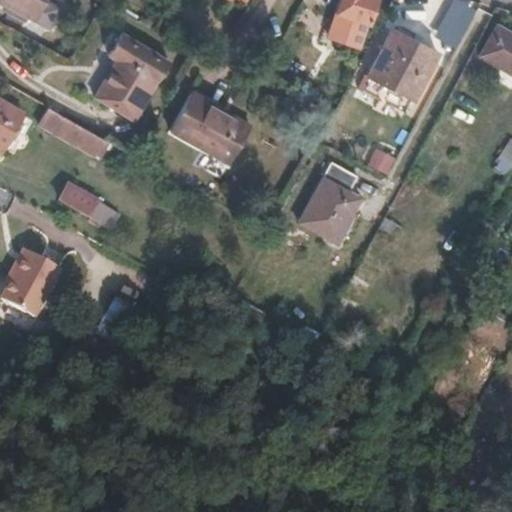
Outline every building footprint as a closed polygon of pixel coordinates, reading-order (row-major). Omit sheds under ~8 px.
[(8,0),(10,1),(19,6),(15,12),(22,17),(27,11),(33,14),(40,0),(8,0)] [(342,0),(339,14),(370,23),(375,0),(342,0)] [(476,9),(460,0),(449,0),(430,33),(453,47),(476,9)] [(19,6),(10,1),(6,7),(15,12),(19,6)] [(482,52),(511,70),(511,32),(499,25),(482,52)] [(394,28),(368,75),(412,98),(439,52),(394,28)] [(130,118),(165,59),(118,31),(104,53),(113,59),(90,94),(130,118)] [(353,93),(343,88),(337,99),(347,104),(353,93)] [(188,96),(168,131),(223,162),(244,126),(188,96)] [(0,146),(3,148),(22,113),(0,100),(0,146)] [(94,154),(103,139),(46,107),(37,122),(94,154)] [(510,138),(511,138),(511,120),(503,134),(510,138)] [(511,166),(511,138),(510,138),(498,157),(506,162),(502,170),(508,173),(511,166)] [(76,172),(63,164),(65,161),(59,158),(51,172),(56,175),(59,170),(72,178),(76,172)] [(327,159),(292,219),(320,235),(326,224),(334,229),(355,193),(347,188),(354,176),(327,159)] [(88,215),(97,200),(69,185),(59,199),(88,215)] [(120,213),(97,200),(88,215),(111,227),(120,213)] [(320,235),(328,239),(334,229),(326,224),(320,235)] [(34,235),(6,284),(37,302),(66,253),(34,235)] [(322,290),(313,305),(323,310),(332,297),(322,290)] [(237,297),(229,311),(254,325),(262,311),(237,297)]
